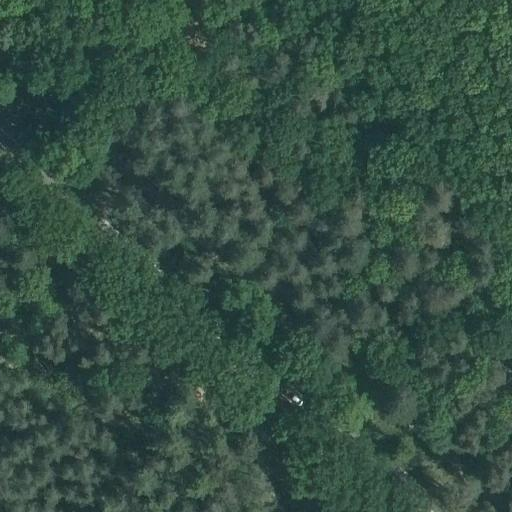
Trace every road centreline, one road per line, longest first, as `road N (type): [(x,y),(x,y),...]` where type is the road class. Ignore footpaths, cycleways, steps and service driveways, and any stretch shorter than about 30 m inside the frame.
road 1 (tertiary): [(441,511),(0,123)]
road 2 (track): [(241,0),(43,83)]
